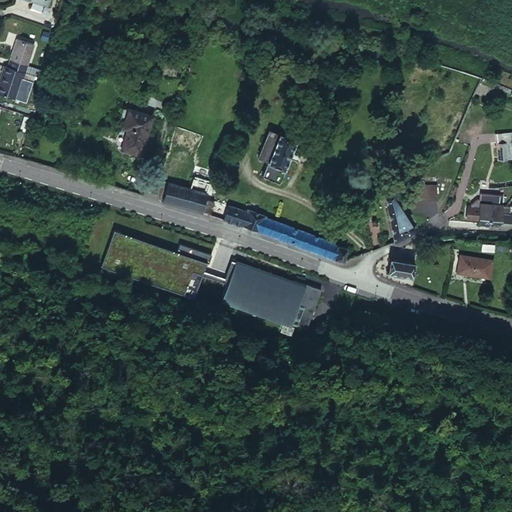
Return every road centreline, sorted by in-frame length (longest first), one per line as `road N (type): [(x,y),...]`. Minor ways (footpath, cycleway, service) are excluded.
road 1 (secondary): [(357,281),(0,164)]
road 2 (secondary): [(511,330),(357,281)]
